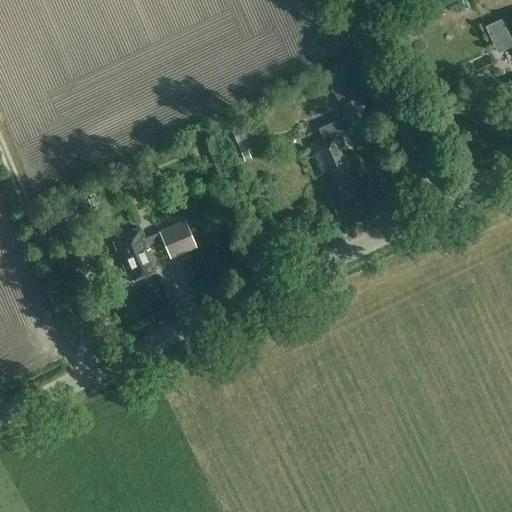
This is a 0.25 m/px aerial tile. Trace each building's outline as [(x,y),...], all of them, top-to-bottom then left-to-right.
[(511,18),(502,23),(511,44),(511,18)] [(330,84),(344,114),(315,127),(320,139),(337,132),(338,133),(370,120),(350,75),(330,84)] [(235,143),(247,139),(243,127),(231,131),(235,143)] [(337,132),(320,139),(309,144),(334,203),(359,192),(344,156),(347,154),(338,133),(337,132)] [(248,150),(240,152),(243,161),(251,158),(248,150)] [(189,200),(194,224),(206,222),(202,198),(189,200)] [(57,241),(75,233),(62,203),(44,211),(57,241)] [(196,247),(185,220),(157,231),(169,259),(196,247)] [(148,247),(140,228),(112,240),(129,281),(153,271),(144,248),(148,247)] [(70,269),(91,258),(80,236),(59,247),(70,269)] [(97,266),(100,275),(108,272),(105,263),(97,266)]
